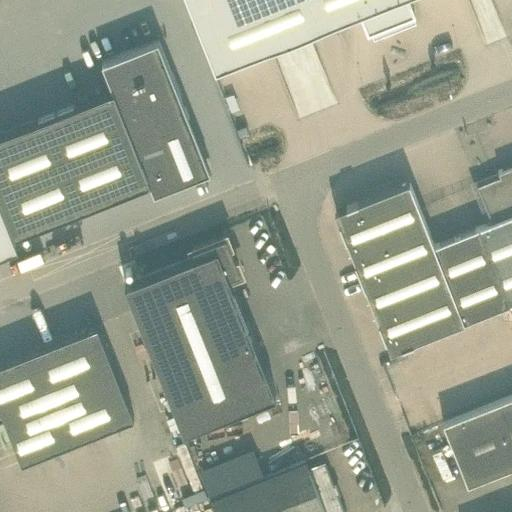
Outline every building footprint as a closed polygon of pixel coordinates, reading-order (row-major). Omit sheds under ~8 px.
[(190,0),(216,66),(360,10),(367,27),(370,26),(373,34),(414,18),(411,10),(413,9),(410,0),(190,0)] [(111,89),(0,133),(0,200),(14,235),(148,182),(153,192),(172,185),(209,170),(188,118),(156,39),(100,62),(111,89)] [(409,180),(335,210),(360,273),(390,350),(409,343),(491,310),(510,303),(509,302),(511,301),(511,170),(478,184),(492,221),(479,226),(461,233),(434,244),(409,180)] [(0,201),(0,251),(17,245),(0,201)] [(278,394),(230,275),(241,271),(227,234),(193,247),(196,254),(126,282),(185,431),(278,394)] [(96,324),(0,362),(0,406),(21,460),(133,416),(96,324)] [(468,483),(511,464),(511,393),(443,421),(468,483)] [(305,459),(209,496),(215,511),(345,511),(338,493),(336,493),(331,483),(334,482),(325,460),(308,466),(305,459)]
